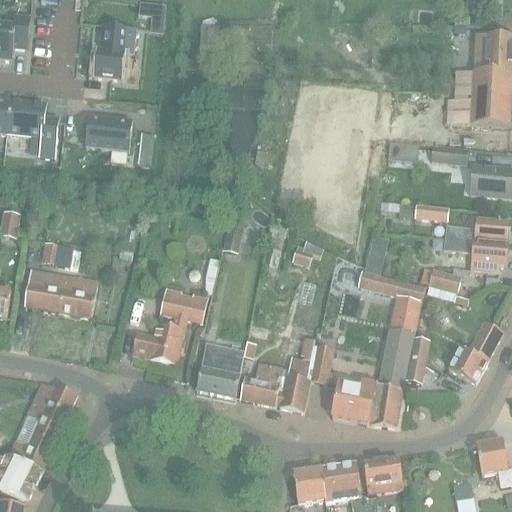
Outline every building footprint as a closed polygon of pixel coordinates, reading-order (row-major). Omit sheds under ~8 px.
[(116,5),(114,21),(143,24),(145,8),(116,5)] [(9,29),(0,27),(0,61),(6,63),(7,49),(21,51),(24,19),(10,18),(9,29)] [(90,47),(87,76),(117,79),(120,52),(128,53),(130,28),(96,25),(94,48),(90,47)] [(220,27),(200,26),(199,69),(219,70),(220,27)] [(484,75),(473,74),(472,104),(448,103),(447,125),(471,126),(471,128),(510,130),(511,82),(511,39),(475,38),(474,56),(485,56),(484,75)] [(0,103),(0,137),(7,138),(10,105),(0,103)] [(10,105),(7,138),(41,141),(39,161),(55,162),(59,122),(45,120),(46,108),(10,105)] [(88,120),(85,151),(129,155),(132,125),(88,120)] [(468,169),(470,153),(433,149),(431,165),(468,169)] [(511,202),(511,192),(511,173),(474,170),(471,198),(511,202)] [(449,212),(441,211),(418,209),(416,222),(448,225),(449,212)] [(16,242),(20,218),(4,216),(0,240),(16,242)] [(262,220),(250,217),(247,228),(259,231),(262,220)] [(447,230),(446,242),(507,249),(509,224),(476,221),(475,233),(447,230)] [(238,258),(245,225),(229,222),(222,254),(238,258)] [(287,231),(274,228),(271,238),(284,241),(287,231)] [(507,249),(446,242),(445,254),(473,257),(471,275),(498,277),(499,269),(505,269),(507,249)] [(308,269),(310,260),(311,257),(315,248),(306,243),(304,250),(298,248),(293,265),(308,269)] [(62,249),(45,246),(41,267),(58,270),(62,249)] [(324,252),(315,248),(311,257),(310,260),(320,264),(324,252)] [(277,269),(281,253),(272,251),(268,267),(277,269)] [(362,274),(364,275),(365,271),(343,261),(339,278),(351,280),(352,277),(355,278),(356,273),(362,275),(362,274)] [(458,298),(462,281),(434,273),(429,290),(458,298)] [(362,274),(362,275),(358,290),(389,298),(393,282),(364,275),(362,274)] [(92,323),(98,286),(32,275),(26,312),(92,323)] [(367,429),(396,433),(403,395),(404,395),(406,385),(414,342),(415,339),(421,306),(422,306),(425,290),(393,282),(389,298),(396,300),(378,388),(378,390),(380,390),(378,398),(373,397),(372,402),(377,403),(376,410),(370,409),(367,429)] [(201,326),(205,307),(207,300),(193,297),(193,299),(181,297),(182,294),(167,291),(161,318),(174,321),(172,332),(159,329),(156,342),(138,338),(134,359),(151,363),(176,369),(184,335),(186,323),(201,326)] [(0,320),(6,322),(10,295),(0,293),(0,320)] [(475,388),(503,337),(484,326),(468,355),(460,350),(447,372),(475,388)] [(241,371),(243,361),(246,346),(222,341),(219,354),(217,366),(241,371)] [(283,371),(275,410),(299,416),(307,381),(313,351),(314,344),(304,342),(300,359),(304,360),(303,363),(292,360),(289,373),(283,371)] [(406,385),(422,388),(430,344),(414,342),(406,385)] [(257,348),(246,346),(243,361),(254,363),(257,348)] [(313,351),(307,381),(330,386),(336,356),(313,351)] [(244,381),(240,403),(257,407),(275,410),(283,371),(266,368),(259,366),(255,383),(244,381)] [(235,402),(240,378),(201,371),(196,394),(235,402)] [(378,390),(378,388),(362,385),(360,392),(338,387),(332,422),(367,429),(370,409),(376,410),(377,403),(372,402),(373,397),(378,398),(380,390),(378,390)] [(33,440),(56,448),(69,418),(68,418),(77,398),(41,388),(27,420),(40,426),(33,440)] [(44,475),(56,448),(33,440),(29,450),(16,445),(9,461),(44,476),(44,475)] [(481,480),(482,480),(498,477),(501,492),(511,490),(511,472),(508,474),(503,444),(476,449),(481,480)] [(44,476),(9,461),(6,460),(0,473),(0,495),(29,504),(44,476)] [(369,490),(370,497),(386,494),(385,488),(402,486),(399,461),(363,466),(367,490),(369,490)] [(381,511),(381,503),(370,504),(361,500),(356,467),(321,472),(323,492),(331,491),(333,505),(351,502),(352,511),(381,511)] [(323,492),(321,472),(293,476),(298,508),(324,504),(325,506),(333,505),(331,491),(323,492)] [(472,487),(453,490),(455,504),(474,501),(472,487)]
